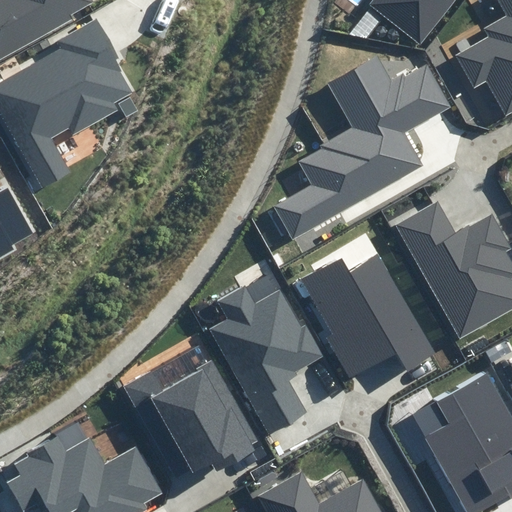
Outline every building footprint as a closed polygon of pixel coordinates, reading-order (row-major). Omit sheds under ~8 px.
[(0,0),(0,60),(72,19),(68,12),(89,0),(0,0)] [(374,0),(370,6),(419,45),(455,0),(374,0)] [(511,0),(491,0),(502,19),(486,28),(490,36),(457,54),(475,86),(488,78),(508,113),(511,110),(511,0)] [(126,61),(101,17),(57,42),(62,50),(0,85),(0,111),(42,184),(64,171),(46,139),(69,126),(74,134),(118,109),(114,103),(132,93),(117,66),(126,61)] [(377,35),(378,37),(380,37),(382,38),(384,37),(385,36),(387,35),(387,33),(387,31),(387,29),(386,28),(384,27),(383,26),(380,26),(379,27),(377,28),(376,30),(376,32),(376,34),(377,35)] [(390,39),(391,40),(393,41),(395,41),(397,41),(398,40),(399,38),(400,37),(400,35),(400,33),(399,31),(397,30),(395,29),(393,29),(391,30),(390,31),(389,33),(388,35),(389,37),(390,39)] [(341,173),(409,135),(454,110),(426,61),(392,80),(379,57),(332,84),(357,128),(325,146),(341,173)] [(341,173),(325,146),(301,159),(315,183),(273,207),(291,239),(425,164),(409,135),(341,173)] [(0,253),(35,234),(10,190),(0,195),(0,253)] [(438,198),(393,224),(459,337),(511,307),(511,280),(511,278),(511,277),(511,263),(505,252),(511,247),(511,245),(492,212),(458,232),(447,213),(438,198)] [(433,352),(377,253),(351,268),(344,254),(295,282),(349,379),(399,351),(407,366),(433,352)] [(286,379),(324,358),(305,324),(301,326),(281,290),(254,304),(245,288),(219,302),(228,317),(209,327),(269,435),(306,415),(286,379)] [(259,439),(215,359),(167,385),(157,367),(122,386),(176,483),(211,463),(215,470),(253,449),(250,444),(259,439)] [(487,511),(511,498),(511,414),(489,374),(438,402),(450,424),(424,438),(465,511),(487,511)] [(143,502),(163,490),(136,446),(109,462),(91,432),(65,447),(58,435),(14,461),(21,473),(6,482),(24,511),(29,511),(48,501),(54,511),(138,511),(146,508),(143,502)] [(382,511),(362,476),(323,499),(304,467),(256,495),(266,511),(382,511)]
